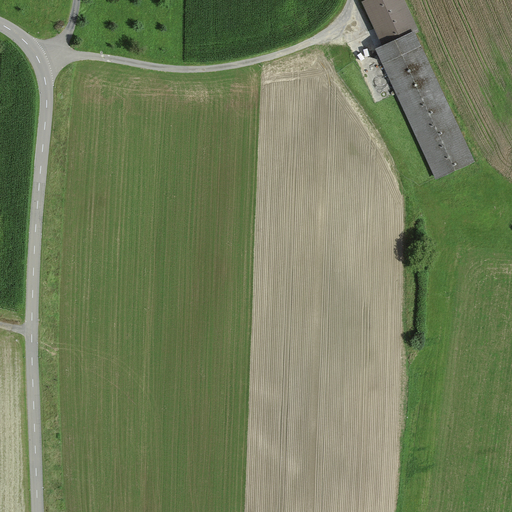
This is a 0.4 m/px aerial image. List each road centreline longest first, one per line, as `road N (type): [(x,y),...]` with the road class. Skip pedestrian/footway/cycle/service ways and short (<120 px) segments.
road 1 (tertiary): [(37,58),(46,110),(32,266),(35,511)]
road 2 (unclassified): [(349,0),(341,19),(317,38),(230,65),(37,58)]
